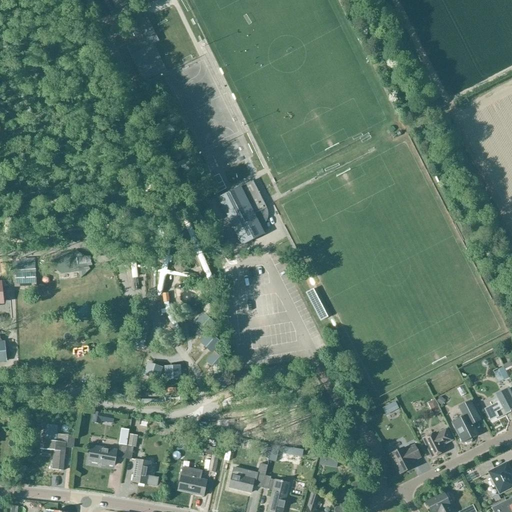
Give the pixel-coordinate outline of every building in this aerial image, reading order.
[(109,0),(103,0),(110,13),(115,10),(109,0)] [(112,0),(117,9),(128,3),(126,0),(112,0)] [(126,19),(135,39),(125,44),(160,114),(171,109),(155,77),(166,72),(153,45),(159,42),(144,11),(126,19)] [(243,146),(238,148),(241,157),(247,155),(243,146)] [(219,175),(208,180),(216,195),(226,189),(219,175)] [(253,215),(267,208),(254,182),(218,199),(242,246),(263,235),(253,215)] [(186,205),(177,208),(211,289),(219,286),(186,205)] [(174,207),(164,212),(170,224),(180,219),(174,207)] [(142,227),(151,231),(158,219),(148,214),(142,227)] [(155,234),(162,242),(173,234),(166,225),(155,234)] [(47,265),(45,268),(52,273),(54,269),(61,274),(78,272),(80,278),(81,278),(90,270),(87,267),(87,264),(91,264),(90,257),(86,257),(76,252),(60,254),(47,265)] [(141,252),(127,253),(131,290),(143,293),(141,252)] [(163,252),(155,297),(166,300),(177,256),(163,252)] [(35,271),(14,272),(15,286),(36,285),(35,271)] [(300,292),(314,319),(321,316),(307,288),(300,292)] [(171,301),(163,301),(165,317),(179,337),(185,333),(173,312),(171,301)] [(134,314),(133,329),(145,330),(146,315),(134,314)] [(204,314),(197,323),(208,333),(215,324),(204,314)] [(133,331),(129,345),(141,348),(144,334),(133,331)] [(209,334),(202,343),(213,353),(221,344),(209,334)] [(199,346),(203,340),(199,337),(194,342),(199,346)] [(215,353),(207,362),(219,372),(226,363),(215,353)] [(148,366),(145,375),(158,379),(161,370),(148,366)] [(509,378),(503,367),(498,370),(503,381),(509,378)] [(180,368),(166,369),(166,378),(180,377),(180,368)] [(223,372),(213,378),(220,391),(231,384),(223,372)] [(509,412),(511,410),(511,399),(507,390),(495,397),(497,400),(489,404),(491,408),(484,411),(490,422),(494,419),(495,421),(510,414),(509,412)] [(114,391),(110,396),(130,407),(166,406),(164,396),(114,391)] [(175,395),(174,403),(192,404),(192,395),(175,395)] [(440,405),(444,400),(440,397),(436,401),(440,405)] [(427,404),(429,409),(432,409),(437,407),(433,401),(427,404)] [(470,440),(477,436),(469,420),(476,416),(469,403),(458,409),(463,418),(452,424),(462,444),(464,443),(464,444),(466,445),(470,443),(471,441),(470,440)] [(102,414),(94,412),(92,423),(100,424),(102,414)] [(138,428),(146,429),(148,422),(140,421),(138,428)] [(53,472),(63,473),(65,450),(73,450),(74,438),(69,438),(68,445),(56,444),(58,428),(45,426),(44,443),(40,442),(39,452),(55,453),(53,472)] [(122,430),(120,446),(127,448),(127,446),(129,435),(130,432),(122,430)] [(422,441),(431,459),(444,453),(441,447),(451,442),(445,431),(435,436),(434,434),(422,441)] [(127,446),(136,447),(138,436),(129,435),(127,446)] [(118,459),(125,460),(127,448),(120,446),(118,459)] [(268,461),(275,463),(277,455),(278,455),(280,447),(272,446),(268,461)] [(88,463),(113,467),(116,452),(90,447),(88,463)] [(389,456),(399,476),(413,469),(410,464),(420,459),(414,447),(404,452),(403,449),(389,456)] [(127,448),(125,460),(131,461),(133,448),(127,448)] [(212,455),(208,471),(215,473),(218,457),(212,455)] [(147,479),(150,464),(136,462),(132,484),(146,487),(146,486),(156,488),(158,480),(147,479)] [(255,471),(256,463),(245,462),(244,469),(255,471)] [(233,468),(229,488),(252,493),(253,486),(255,487),(258,475),(264,476),(267,466),(259,464),(257,474),(233,468)] [(511,483),(508,475),(510,474),(506,465),(494,471),(490,464),(476,471),(480,479),(488,474),(491,480),(490,480),(489,483),(491,487),(493,488),(495,487),(499,495),(511,488),(511,483)] [(201,475),(182,471),(178,492),(203,497),(206,482),(200,481),(201,475)] [(263,489),(266,477),(264,476),(258,475),(255,487),(263,489)] [(266,477),(263,489),(273,492),(267,511),(282,511),(287,495),(286,495),(289,485),(271,480),(271,478),(266,477)] [(451,511),(449,508),(449,507),(443,495),(425,504),(429,511),(451,511)] [(346,511),(347,511),(343,506),(337,507),(335,511),(315,511),(320,498),(312,496),(306,511),(346,511)] [(511,511),(511,506),(509,500),(491,509),(492,511),(511,511)]
